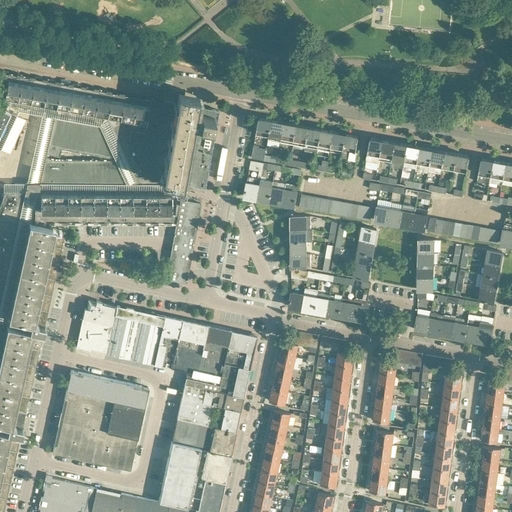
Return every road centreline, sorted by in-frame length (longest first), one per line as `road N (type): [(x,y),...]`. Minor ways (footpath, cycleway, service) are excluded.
road 1 (residential): [(23,511),(77,274),(204,299)]
road 2 (residential): [(511,142),(244,92)]
road 3 (residential): [(244,92),(37,52)]
road 4 (residential): [(204,299),(244,92)]
road 5 (unclassified): [(232,511),(275,317)]
road 6 (unclassified): [(368,341),(344,511)]
road 7 (unclassified): [(457,511),(477,361)]
